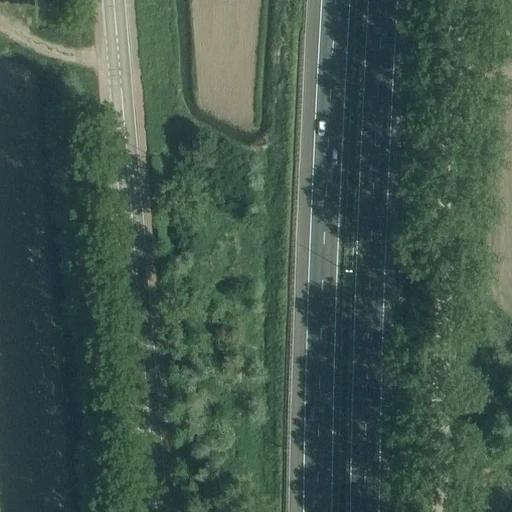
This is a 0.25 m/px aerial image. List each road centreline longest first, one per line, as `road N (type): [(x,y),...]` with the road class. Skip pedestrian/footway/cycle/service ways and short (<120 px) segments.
road 1 (tertiary): [(156,511),(113,0)]
road 2 (unclassified): [(439,511),(458,0)]
road 3 (motorway): [(335,0),(319,511)]
road 4 (motorway): [(370,511),(385,0)]
